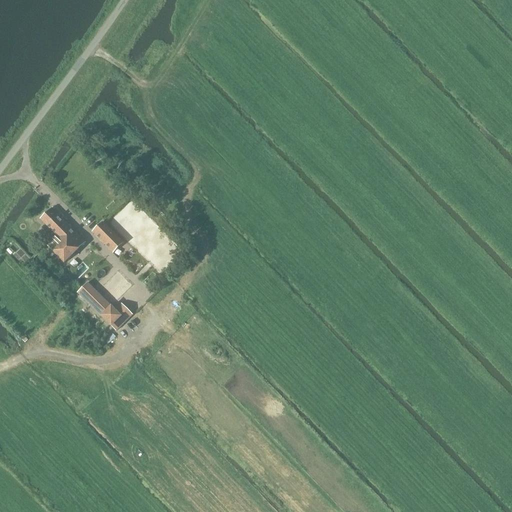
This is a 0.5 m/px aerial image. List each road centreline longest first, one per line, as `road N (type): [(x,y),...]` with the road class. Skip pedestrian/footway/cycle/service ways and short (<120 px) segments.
road 1 (track): [(147,89),(147,118),(196,174),(183,210),(208,243),(204,253),(128,352),(108,360),(31,353),(0,366)]
road 2 (unclassified): [(0,171),(123,0)]
road 3 (track): [(31,176),(91,241),(122,290)]
